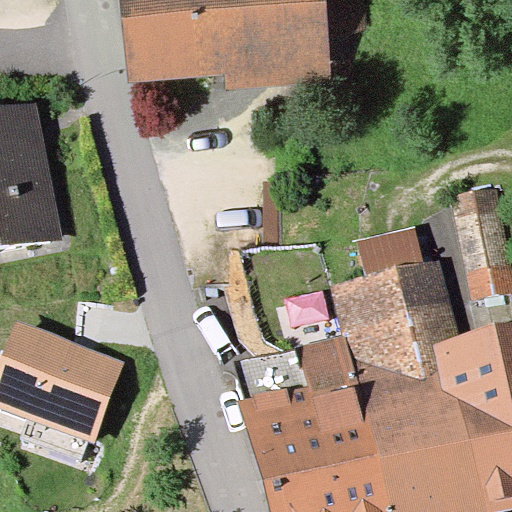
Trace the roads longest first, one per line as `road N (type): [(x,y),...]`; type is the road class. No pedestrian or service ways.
road 1 (residential): [(238,511),(161,291),(116,135),(90,0)]
road 2 (track): [(190,380),(159,405),(125,495),(96,511)]
